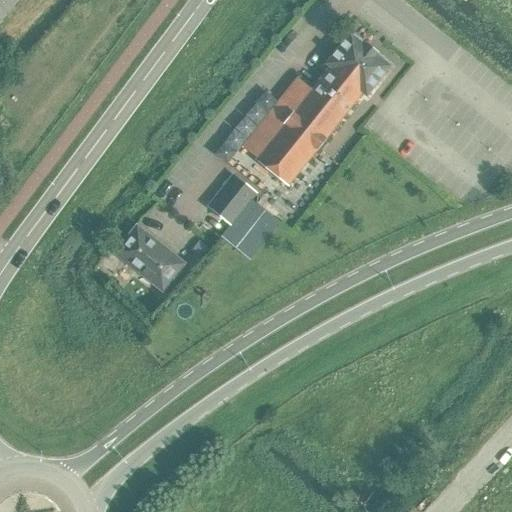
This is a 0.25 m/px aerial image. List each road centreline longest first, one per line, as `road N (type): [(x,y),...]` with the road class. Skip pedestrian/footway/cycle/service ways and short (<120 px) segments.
road 1 (secondary): [(511,213),(368,270),(284,316),(59,474)]
road 2 (secondary): [(88,509),(200,408),(292,348),(400,291),(511,248)]
road 3 (tertiary): [(0,274),(199,0)]
